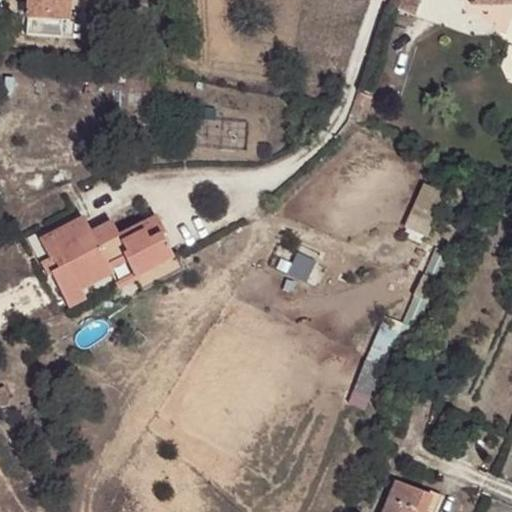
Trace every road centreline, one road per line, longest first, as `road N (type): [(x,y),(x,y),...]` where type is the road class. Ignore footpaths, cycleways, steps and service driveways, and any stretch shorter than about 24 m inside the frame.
road 1 (track): [(380,0),(343,112),(267,179),(139,183),(85,198)]
road 2 (track): [(267,179),(242,258),(121,394),(80,511)]
